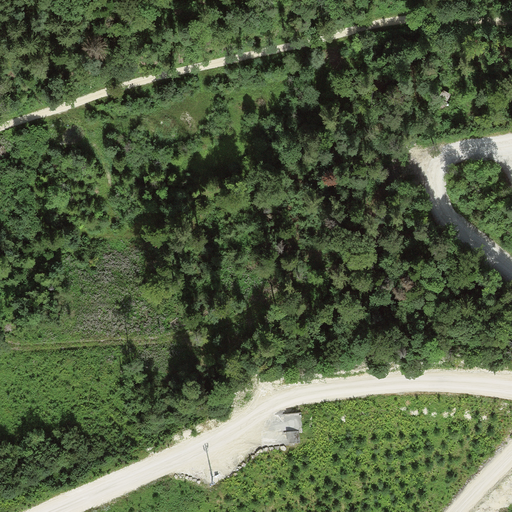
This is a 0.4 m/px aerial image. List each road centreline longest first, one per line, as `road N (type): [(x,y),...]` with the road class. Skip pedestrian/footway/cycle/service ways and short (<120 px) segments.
road 1 (track): [(0,127),(391,21),(511,20)]
road 2 (track): [(58,511),(178,460),(298,394),(381,380),(511,388)]
road 3 (track): [(511,267),(447,214),(434,192),(443,154),(511,140)]
road 4 (track): [(391,21),(270,0)]
